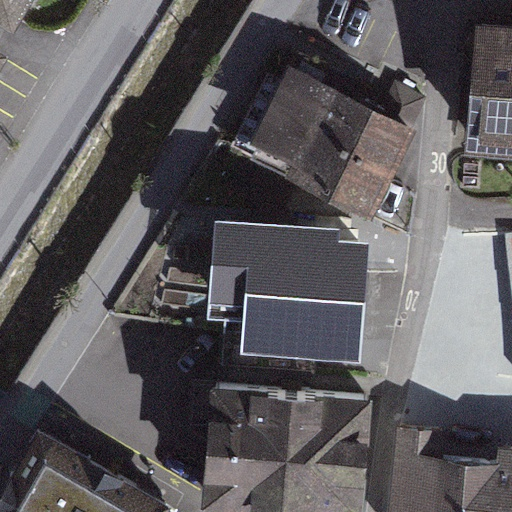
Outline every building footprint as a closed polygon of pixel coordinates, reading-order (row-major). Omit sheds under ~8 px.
[(19,0),(0,0),(0,7),(11,15),(19,0)] [(511,27),(480,25),(472,138),(511,140),(511,27)] [(368,205),(423,96),(395,82),(383,107),(349,90),(348,93),(337,88),(344,74),(301,53),(250,153),(292,174),(295,169),(368,205)] [(246,157),(232,184),(280,208),(293,180),(246,157)] [(244,299),(242,329),(225,328),(222,360),(311,366),(313,335),(350,338),(357,240),(329,238),(330,227),(279,223),(224,219),(219,297),(244,299)] [(356,505),(365,394),(194,380),(190,420),(212,422),(206,493),(356,505)] [(460,511),(466,458),(439,454),(441,429),(400,425),(397,452),(408,453),(406,476),(394,475),(392,496),(412,499),(410,511),(460,511)] [(41,431),(0,499),(0,511),(159,511),(165,504),(41,431)] [(466,458),(460,511),(511,511),(511,447),(502,447),(502,462),(466,458)]
